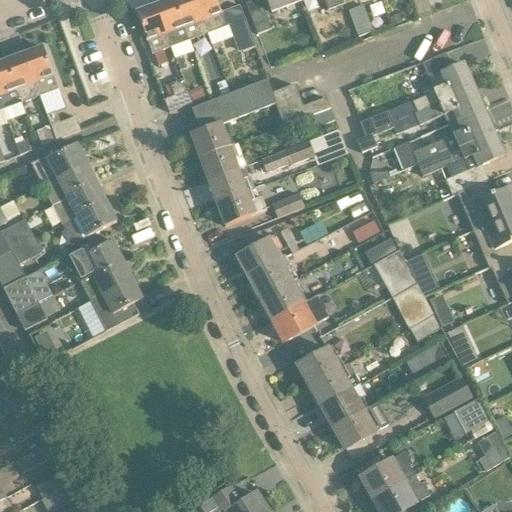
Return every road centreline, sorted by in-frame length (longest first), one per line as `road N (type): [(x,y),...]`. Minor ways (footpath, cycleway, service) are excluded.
road 1 (residential): [(328,511),(232,345),(93,0)]
road 2 (unknown): [(96,511),(0,334)]
road 3 (unknown): [(0,171),(139,113)]
